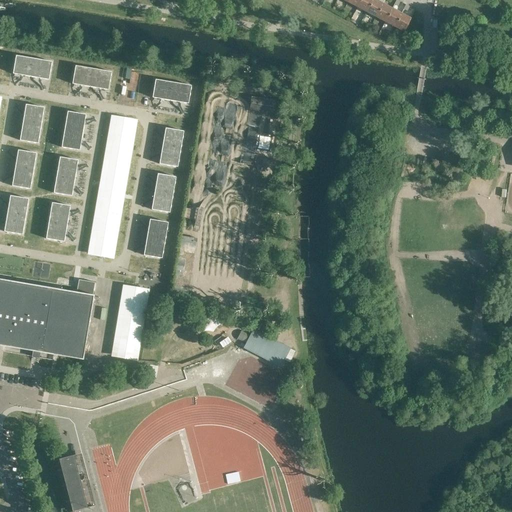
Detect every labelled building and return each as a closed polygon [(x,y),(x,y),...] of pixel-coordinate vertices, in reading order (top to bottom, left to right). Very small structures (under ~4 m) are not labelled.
[(366,12),(372,0),(360,0),(357,7),(366,12)] [(376,17),(383,4),(375,0),(372,0),(366,12),(376,17)] [(385,22),(392,9),(383,4),(376,17),(385,22)] [(394,27),(401,13),(392,9),(385,22),(394,27)] [(404,32),(411,18),(401,13),(394,27),(404,32)] [(16,56),(13,73),(30,76),(33,59),(16,56)] [(33,59),(30,76),(48,79),(51,61),(33,59)] [(75,66),(72,84),(90,87),(93,69),(75,66)] [(93,69),(90,87),(108,89),(111,72),(93,69)] [(155,80),(152,97),(170,100),(173,83),(155,80)] [(173,83),(170,100),(188,103),(191,85),(173,83)] [(26,105),(23,122),(40,125),(43,108),(26,105)] [(67,111),(64,129),(82,132),(85,114),(67,111)] [(23,122),(20,140),(38,143),(40,125),(23,122)] [(111,124),(98,198),(126,203),(138,128),(111,124)] [(165,128),(162,146),(180,149),(183,131),(165,128)] [(64,129),(61,147),(79,150),(82,132),(64,129)] [(162,146),(159,163),(177,166),(180,149),(162,146)] [(18,150),(15,168),(33,171),(36,153),(18,150)] [(59,157),(57,174),(74,177),(77,160),(59,157)] [(15,168),(12,186),(30,189),(33,171),(15,168)] [(57,174),(54,192),(71,195),(74,177),(57,174)] [(157,174),(154,191),(172,194),(175,176),(157,174)] [(154,191),(151,209),(169,212),(172,194),(154,191)] [(10,196),(7,213),(25,216),(28,198),(10,196)] [(52,203),(49,220),(67,223),(69,206),(52,203)] [(7,213),(4,231),(22,234),(25,216),(7,213)] [(150,219),(147,237),(164,240),(167,222),(150,219)] [(49,220),(46,238),(64,241),(67,223),(49,220)] [(147,237),(144,255),(162,258),(164,240),(147,237)] [(93,295),(76,292),(0,279),(0,345),(33,351),(83,360),(94,295),(93,295)] [(93,295),(95,283),(95,282),(79,280),(76,292),(93,295)] [(113,356),(140,359),(149,287),(123,284),(113,356)] [(290,349),(253,330),(244,348),(280,367),(290,349)] [(69,511),(87,507),(80,481),(73,455),(65,457),(54,460),(67,511),(69,511)]
